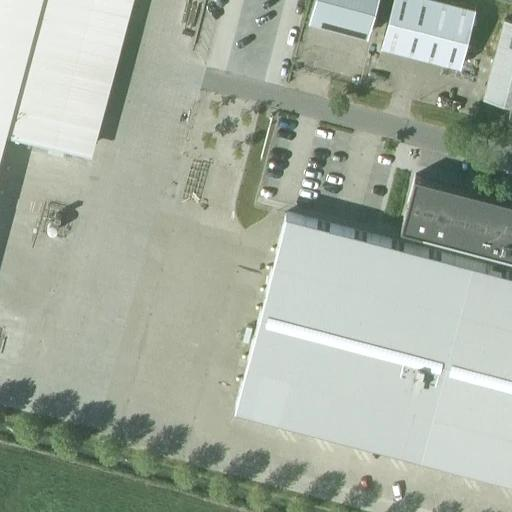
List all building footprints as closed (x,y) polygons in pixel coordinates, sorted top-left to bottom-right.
[(132,0),(0,0),(0,157),(8,129),(82,149),(108,54),(117,56),(132,0)] [(187,0),(182,30),(191,32),(196,0),(187,0)] [(314,0),(310,16),(369,33),(377,0),(314,0)] [(476,6),(452,0),(393,0),(382,44),(461,65),(476,6)] [(511,20),(505,19),(484,98),(511,106),(509,113),(511,113),(511,20)] [(511,271),(503,269),(506,255),(511,256),(511,199),(416,174),(402,227),(497,253),(494,266),(287,212),(236,405),(511,478),(511,271)]
